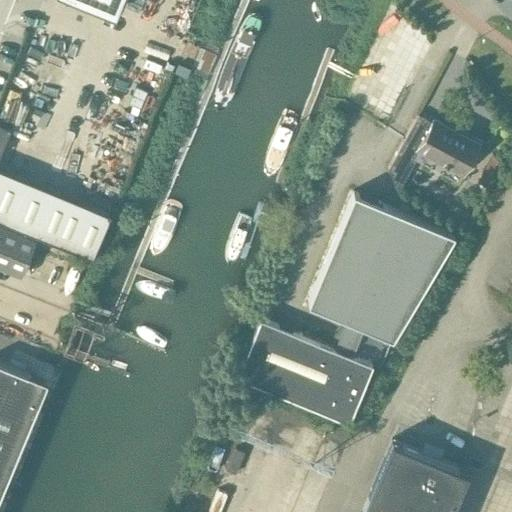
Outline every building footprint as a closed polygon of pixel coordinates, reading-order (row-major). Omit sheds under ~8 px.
[(417,112),(388,166),(394,185),(396,186),(398,183),(418,145),(462,169),(477,142),(480,137),(435,113),(434,116),(431,119),(417,112)] [(0,149),(9,126),(0,122),(0,149)] [(0,151),(0,165),(17,172),(30,143),(7,134),(0,151)] [(0,217),(91,255),(109,210),(17,172),(0,165),(0,217)] [(454,230),(353,189),(307,300),(346,316),(334,345),(259,314),(236,372),(348,418),(372,361),(352,353),(364,323),(392,334),(454,230)] [(0,264),(20,273),(35,235),(0,220),(0,264)] [(0,489),(46,379),(0,360),(0,489)] [(449,511),(468,468),(439,456),(442,448),(423,440),(420,449),(392,437),(360,511),(449,511)]
